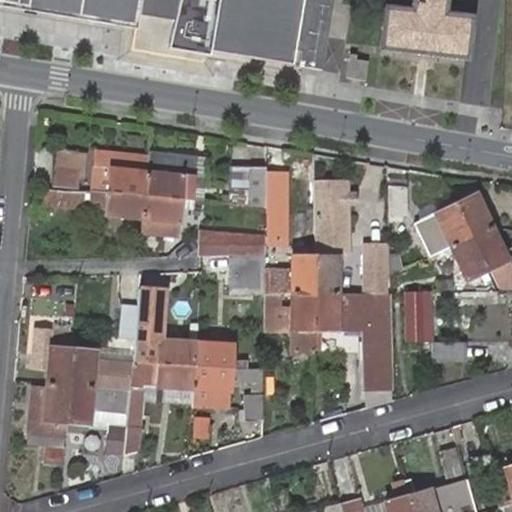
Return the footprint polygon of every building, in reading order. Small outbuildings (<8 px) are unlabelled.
[(0,0),(136,23),(138,12),(140,0),(181,0),(178,19),(173,42),(203,47),(204,43),(210,44),(208,50),(320,69),(332,0),(0,0)] [(140,0),(138,12),(178,19),(181,0),(140,0)] [(415,0),(415,10),(389,8),(384,47),(469,56),(473,17),(463,16),(464,0),(415,0)] [(355,54),(351,79),(372,82),(374,62),(363,61),(364,55),(355,54)] [(54,166),(52,186),(78,188),(79,178),(84,178),(87,154),(56,150),(54,166)] [(197,156),(150,151),(149,161),(146,195),(195,200),(197,156)] [(210,156),(197,156),(195,200),(207,200),(210,156)] [(98,157),(94,190),(108,191),(111,158),(98,157)] [(146,195),(149,161),(111,158),(108,191),(146,195)] [(268,180),(268,173),(253,174),(234,174),(233,187),(233,203),(250,205),(252,206),(265,207),(267,207),(268,180)] [(267,207),(267,234),(283,234),(284,180),(268,180),(267,207)] [(348,181),(315,182),(317,257),(317,293),(339,294),(339,259),(350,259),(349,236),(348,181)] [(84,191),(46,187),(43,206),(81,209),(84,191)] [(406,188),(390,189),(390,218),(407,218),(406,188)] [(144,217),(146,195),(108,191),(94,190),(93,189),(93,207),(106,208),(106,214),(144,217)] [(474,236),(495,227),(479,193),(457,204),(474,236)] [(195,200),(146,195),(144,217),(143,234),(179,237),(181,207),(195,209),(195,200)] [(435,255),(453,247),(474,236),(457,204),(419,223),(435,255)] [(230,255),(264,254),(263,232),(265,232),(265,207),(252,206),(250,205),(248,231),(199,233),(200,256),(230,255)] [(474,236),(491,270),(493,269),(504,290),(511,289),(511,262),(511,261),(495,227),(474,236)] [(471,281),(491,270),(474,236),(453,247),(471,281)] [(387,292),(387,247),(367,246),(367,292),(387,292)] [(266,290),(266,272),(266,254),(264,254),(230,255),(229,289),(266,290)] [(317,293),(317,257),(295,257),(295,272),(266,272),(266,290),(266,292),(317,293)] [(166,291),(139,289),(138,305),(134,338),(132,362),(159,364),(194,366),(196,343),(163,341),(166,291)] [(422,323),(422,291),(407,291),(407,340),(431,340),(431,324),(422,323)] [(431,324),(431,292),(422,291),(422,323),(431,324)] [(316,329),(317,293),(266,292),(266,303),(265,329),(291,329),(296,329),(295,352),(315,352),(316,329)] [(339,294),(317,293),(316,329),(338,330),(364,331),(364,342),(363,385),(391,382),(390,342),(389,295),(364,294),(339,294)] [(134,338),(138,305),(121,304),(118,337),(134,338)] [(71,306),(56,305),(54,317),(70,318),(71,306)] [(49,370),(48,383),(68,386),(72,348),(74,333),(36,329),(32,368),(49,370)] [(232,345),(196,343),(194,366),(231,367),(232,345)] [(469,361),(468,343),(435,343),(435,361),(469,361)] [(72,348),(68,386),(92,388),(129,393),(131,363),(94,360),(96,351),(72,348)] [(132,355),(96,351),(94,360),(131,363),(132,355)] [(192,388),(194,366),(159,364),(132,362),(129,393),(126,415),(125,427),(122,455),(137,451),(144,396),(145,385),(192,388)] [(191,406),(212,407),(212,401),(228,402),(231,367),(194,366),(192,388),(192,400),(191,406)] [(261,383),(262,369),(237,368),(236,382),(246,383),(261,383)] [(29,436),(63,440),(64,421),(68,386),(48,383),(47,390),(33,388),(29,436)] [(261,383),(246,383),(247,396),(261,397),(261,383)] [(192,400),(192,388),(145,385),(144,396),(192,400)] [(68,386),(64,421),(88,424),(89,410),(126,415),(129,393),(92,388),(68,386)] [(260,420),(261,397),(247,396),(246,420),(260,420)] [(89,410),(88,424),(107,425),(125,427),(126,415),(89,410)] [(104,453),(122,455),(125,427),(107,425),(104,453)] [(29,436),(28,443),(44,445),(62,447),(63,440),(29,436)] [(62,447),(44,445),(43,456),(62,457),(62,447)] [(463,473),(456,449),(440,453),(446,478),(463,473)] [(62,457),(43,456),(42,463),(61,464),(62,457)] [(511,466),(505,469),(510,487),(494,491),(495,495),(490,497),(483,469),(467,473),(477,511),(479,511),(499,507),(511,504),(511,466)] [(476,511),(468,480),(409,497),(413,511),(476,511)] [(413,511),(409,497),(404,481),(395,484),(400,499),(386,503),(389,511),(363,511),(362,508),(360,500),(342,506),(343,511),(413,511)] [(389,511),(386,503),(362,508),(363,511),(389,511)]
